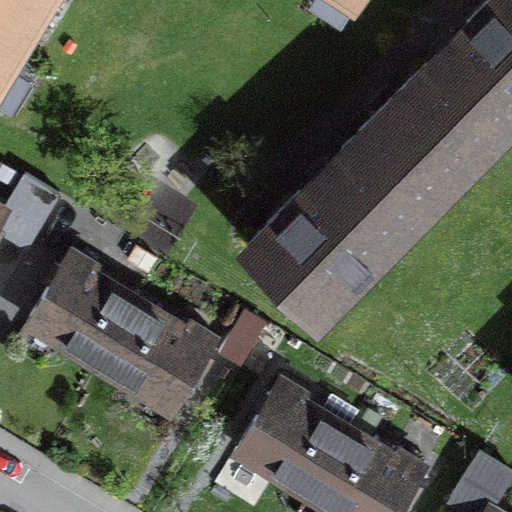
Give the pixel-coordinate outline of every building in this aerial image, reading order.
[(0,0),(0,66),(41,0),(0,0)] [(318,309),(511,115),(511,0),(488,0),(452,36),(317,170),(248,239),(318,309)] [(0,227),(27,243),(58,190),(25,171),(5,204),(0,201),(0,227)] [(191,374),(214,336),(69,248),(48,281),(26,317),(172,406),(191,374)] [(237,360),(262,319),(241,307),(216,348),(237,360)] [(392,511),(401,497),(422,462),(277,376),(257,412),(236,447),(345,511),(392,511)] [(511,511),(493,500),(511,469),(483,451),(453,500),(473,511),(511,511)]
